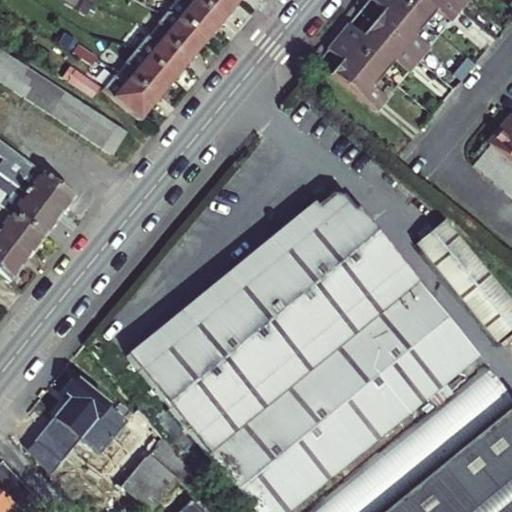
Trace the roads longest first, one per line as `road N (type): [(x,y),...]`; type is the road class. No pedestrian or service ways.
road 1 (secondary): [(0,375),(309,0)]
road 2 (residential): [(511,56),(429,157),(511,228)]
